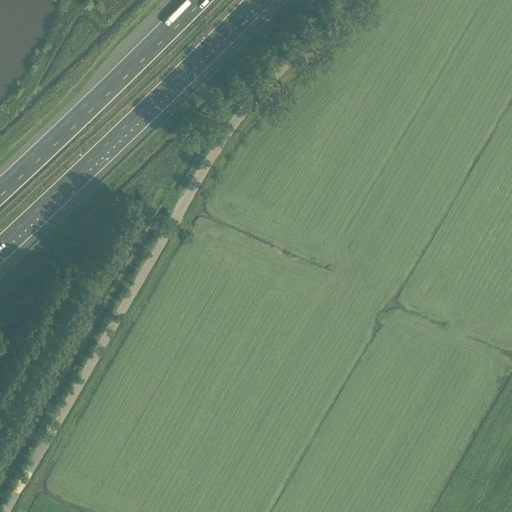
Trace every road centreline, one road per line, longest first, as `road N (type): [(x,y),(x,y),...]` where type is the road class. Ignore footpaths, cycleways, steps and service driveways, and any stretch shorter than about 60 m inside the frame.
road 1 (tertiary): [(5,511),(226,125),(350,0)]
road 2 (motorway): [(0,247),(257,0)]
road 3 (motorway): [(198,0),(0,190)]
